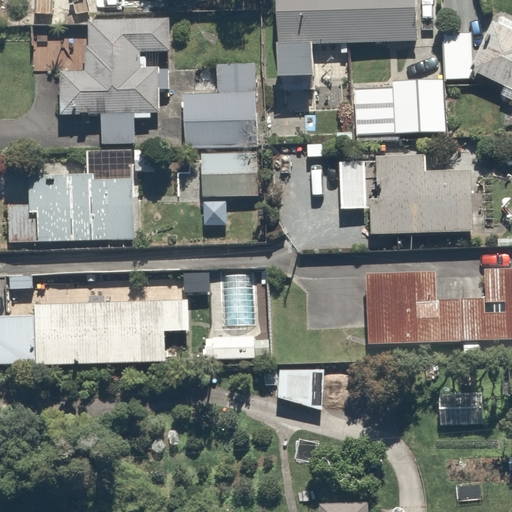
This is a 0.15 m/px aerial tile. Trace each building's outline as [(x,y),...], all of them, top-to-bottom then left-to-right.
[(410,0),(272,0),(271,77),(306,78),(307,42),(409,44),(410,0)] [(511,25),(498,18),(469,72),(495,86),(492,93),(510,103),(511,99),(511,25)] [(168,21),(86,20),(85,72),(56,72),(55,114),(98,115),(98,142),(151,143),(151,124),(128,124),(128,117),(157,117),(158,57),(138,56),(138,47),(168,48),(168,21)] [(468,33),(440,33),(440,74),(467,75),(468,33)] [(256,146),(257,63),(214,62),(213,91),(181,91),(180,146),(256,146)] [(441,78),(387,80),(389,132),(443,130),(441,78)] [(255,151),(199,151),(199,195),(256,194),(255,151)] [(366,204),(366,231),(473,234),(475,169),(426,168),(426,159),(371,158),(370,187),(382,187),(381,204),(366,204)] [(133,236),(131,177),(24,177),(25,202),(4,203),(6,240),(133,236)] [(511,343),(511,266),(471,267),(471,291),(436,292),(435,268),(364,269),(365,345),(511,343)] [(27,312),(28,363),(163,361),(162,330),(192,329),(192,300),(27,302),(27,312)] [(0,363),(28,363),(27,312),(0,312),(0,363)] [(270,368),(270,399),(310,411),(319,411),(318,368),(270,368)] [(483,398),(432,395),(431,421),(481,424),(483,398)] [(319,511),(371,511),(371,486),(319,487),(319,511)]
